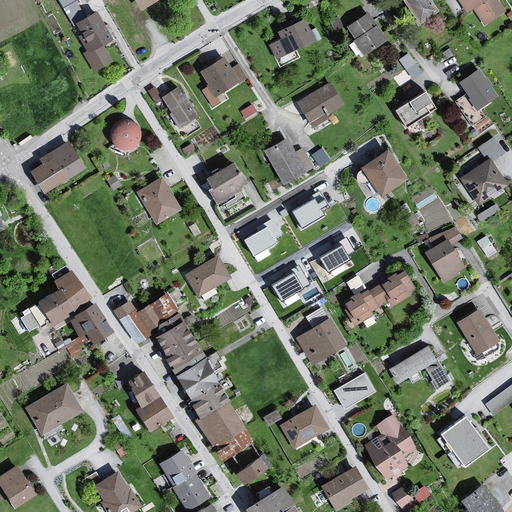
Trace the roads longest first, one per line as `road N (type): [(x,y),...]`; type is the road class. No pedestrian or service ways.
road 1 (residential): [(129,82),(388,511)]
road 2 (residential): [(11,168),(233,499)]
road 3 (residential): [(511,326),(487,287),(439,313),(404,253),(367,275)]
road 4 (residential): [(65,511),(43,477),(93,450),(101,437),(83,392)]
road 5 (residential): [(129,82),(11,168)]
